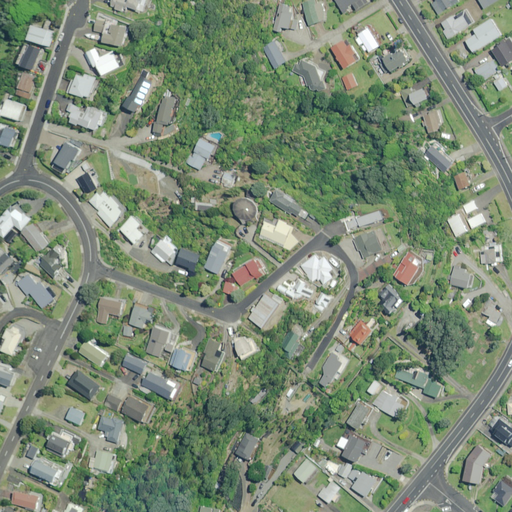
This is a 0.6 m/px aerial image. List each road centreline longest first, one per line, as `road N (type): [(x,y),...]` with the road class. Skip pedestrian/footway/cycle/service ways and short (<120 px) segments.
road 1 (residential): [(309,369),(351,291),(349,266),(337,251),(320,245),(300,254),(231,316),(89,267)]
road 2 (residential): [(82,2),(24,179)]
road 3 (primary): [(398,0),(482,133)]
road 4 (residential): [(0,469),(65,329)]
road 5 (primary): [(511,354),(423,477)]
road 6 (residential): [(89,267),(85,227),(72,208),(39,180),(24,179)]
